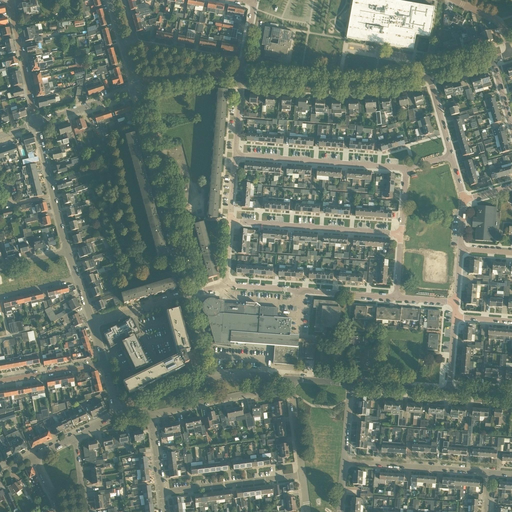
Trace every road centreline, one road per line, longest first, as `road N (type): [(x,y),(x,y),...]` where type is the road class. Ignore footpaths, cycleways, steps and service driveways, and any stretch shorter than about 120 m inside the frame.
road 1 (residential): [(192,291),(139,89)]
road 2 (tertiary): [(238,78),(339,86),(425,75)]
road 3 (residential): [(398,298),(224,284)]
road 4 (residential): [(401,236),(228,219)]
road 5 (residential): [(233,155),(404,168)]
road 6 (residential): [(158,494),(299,475)]
road 7 (residential): [(485,473),(344,463)]
road 8 (residential): [(67,249),(36,123)]
road 9 (residential): [(146,415),(248,394),(263,377)]
road 10 (residential): [(36,123),(9,0)]
